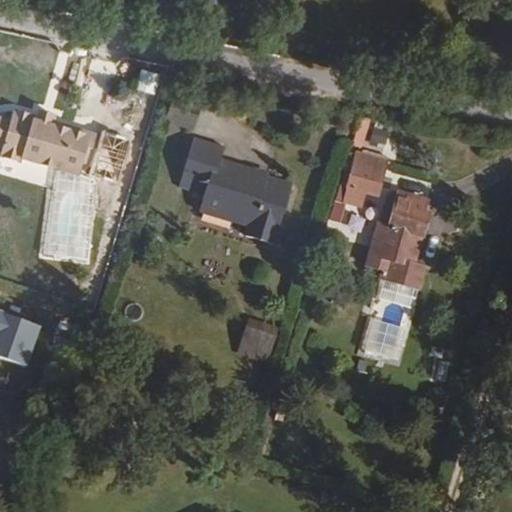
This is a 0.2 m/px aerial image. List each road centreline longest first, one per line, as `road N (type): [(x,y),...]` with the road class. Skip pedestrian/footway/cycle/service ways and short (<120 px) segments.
road 1 (residential): [(511,115),(0,18)]
road 2 (track): [(445,511),(511,285)]
